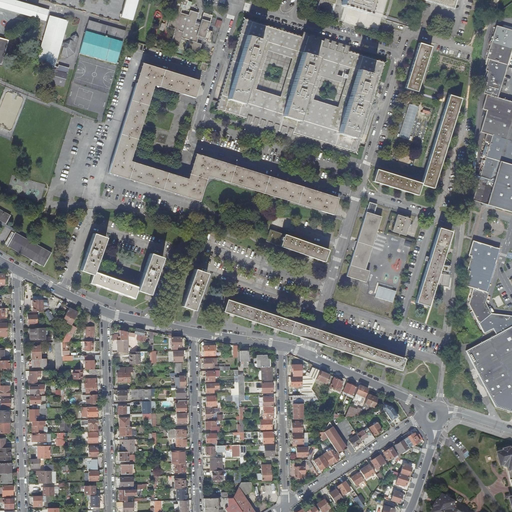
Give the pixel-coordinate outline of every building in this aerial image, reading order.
[(0,0),(0,8),(45,21),(48,10),(10,0),(0,0)] [(124,0),(119,17),(130,20),(135,0),(124,0)] [(177,0),(177,1),(175,0),(172,10),(176,12),(173,19),(170,18),(167,26),(175,29),(171,44),(179,46),(181,40),(187,41),(185,48),(199,52),(201,44),(196,42),(198,36),(208,39),(207,41),(211,42),(211,40),(210,39),(213,31),(208,30),(212,15),(203,13),(200,24),(196,22),(199,13),(190,10),(189,15),(181,13),(184,5),(187,6),(188,0),(187,0),(177,0)] [(377,32),(381,20),(387,0),(319,0),(316,13),(377,32)] [(424,0),(425,0),(452,9),(454,0),(424,0)] [(77,39),(70,37),(69,40),(63,44),(61,43),(67,21),(49,16),(35,61),(44,63),(44,67),(47,68),(45,76),(49,83),(62,87),(68,68),(57,65),(57,67),(54,66),(60,46),(62,47),(60,56),(66,58),(73,54),(77,39)] [(376,85),(383,63),(346,51),(346,49),(304,36),(303,38),(245,20),(217,109),(248,119),(248,120),(289,134),(290,132),(356,152),(376,85)] [(124,31),(88,21),(78,53),(115,64),(124,31)] [(511,31),(497,28),(483,93),(486,94),(499,99),(511,53),(511,31)] [(8,40),(0,38),(0,64),(1,65),(8,40)] [(431,47),(419,43),(415,54),(409,74),(405,87),(416,92),(431,47)] [(333,215),(338,198),(196,154),(187,179),(130,161),(154,85),(194,98),(199,81),(142,63),(108,172),(199,201),(207,176),(333,215)] [(205,72),(207,64),(201,63),(199,70),(205,72)] [(497,209),(511,213),(511,102),(507,101),(499,99),(486,94),(483,111),(486,112),(481,134),(486,136),(484,143),(490,144),(475,193),(474,203),(483,205),(497,209)] [(460,99),(448,95),(421,183),(376,169),(373,181),(417,195),(420,185),(432,189),(436,178),(443,155),(449,134),(456,111),(460,99)] [(376,205),(368,203),(366,212),(373,214),(376,205)] [(0,220),(5,224),(10,215),(0,209),(0,220)] [(373,214),(366,212),(346,276),(365,282),(369,271),(364,270),(369,256),(373,242),(381,216),(373,214)] [(404,217),(397,215),(391,231),(405,235),(410,219),(407,218),(407,217),(405,216),(404,217)] [(19,231),(5,224),(0,220),(0,223),(14,232),(18,233),(19,231)] [(451,232),(438,228),(415,302),(428,306),(451,232)] [(328,250),(270,229),(265,241),(324,262),(328,250)] [(5,243),(8,245),(14,233),(11,232),(5,243)] [(51,252),(18,233),(14,232),(14,233),(8,245),(7,246),(43,266),(51,252)] [(92,274),(93,271),(105,238),(93,233),(80,270),(92,274)] [(469,273),(465,284),(487,291),(499,250),(472,242),(468,254),(467,257),(470,258),(466,270),(466,272),(469,273)] [(138,287),(136,290),(149,294),(162,258),(150,253),(138,287)] [(206,273),(194,269),(181,306),(194,310),(199,294),(206,273)] [(136,290),(138,287),(93,271),(92,274),(89,283),(98,286),(121,294),(133,298),(136,290)] [(472,290),(486,294),(487,291),(465,284),(464,288),(472,290)] [(396,291),(378,286),(375,297),(393,302),(396,291)] [(317,292),(309,290),(307,296),(315,298),(317,292)] [(511,318),(497,318),(492,317),(483,304),(486,294),(472,290),(468,304),(486,335),(495,330),(498,336),(468,353),(500,408),(511,411),(511,318)] [(497,307),(503,305),(500,295),(494,297),(497,307)] [(400,371),(404,359),(315,329),(292,321),(227,299),(223,311),(232,314),(255,322),(276,329),(302,337),(310,340),(311,341),(320,344),(343,351),(364,358),(387,366),(400,371)] [(32,300),(33,312),(43,312),(43,300),(32,300)] [(66,308),(63,306),(60,313),(62,314),(60,319),(61,320),(61,321),(66,324),(66,323),(71,325),(77,312),(75,311),(76,310),(74,309),(73,310),(66,307),(66,308)] [(43,312),(49,321),(54,318),(48,309),(43,312)] [(36,315),(28,315),(28,324),(36,324),(36,315)] [(71,336),(76,327),(71,325),(66,334),(71,336)] [(92,341),(94,341),(94,326),(83,327),(83,332),(85,332),(86,341),(92,341)] [(39,328),(29,328),(29,340),(31,340),(31,343),(46,342),(55,342),(62,342),(56,332),(52,332),(52,339),(40,340),(39,328)] [(181,347),(181,337),(171,337),(171,350),(177,349),(177,347),(181,347)] [(128,352),(127,340),(120,340),(118,340),(117,340),(117,352),(122,352),(128,352)] [(92,350),(92,341),(86,341),(81,342),(81,350),(92,350)] [(32,367),(46,367),(46,358),(41,358),(40,346),(31,346),(31,359),(32,367)] [(215,356),(215,346),(203,346),(203,356),(215,356)] [(3,357),(3,348),(0,348),(0,361),(9,361),(12,361),(12,357),(3,357)] [(173,362),(182,361),(182,356),(184,356),(183,352),(182,352),(182,351),(173,351),(173,362)] [(249,361),(249,351),(239,351),(240,362),(249,361)] [(133,352),(128,352),(122,352),(122,365),(130,364),(130,362),(133,362),(133,352)] [(94,363),(93,355),(82,355),(82,361),(84,361),(84,369),(89,369),(94,369),(94,365),(95,366),(95,363),(94,363)] [(256,355),(257,367),(260,367),(268,367),(268,359),(266,359),(266,355),(256,355)] [(204,368),(212,368),(212,363),(212,359),(203,359),(204,368)] [(9,361),(0,361),(0,369),(0,368),(9,368),(9,361)] [(182,363),(174,363),(175,373),(169,373),(169,376),(176,376),(176,373),(182,373),(182,363)] [(293,371),(293,376),(301,375),(301,365),(291,365),(291,371),(293,371)] [(116,382),(129,381),(129,375),(132,374),(132,367),(118,368),(118,372),(116,372),(116,382)] [(272,380),(271,367),(270,367),(268,367),(260,367),(260,371),(261,371),(261,380),(272,380)] [(301,385),(301,389),(311,388),(318,371),(311,368),(308,376),(301,376),(301,377),(290,377),(290,385),(292,385),(292,387),(295,387),(295,385),(301,385)] [(72,379),(82,379),(82,370),(75,370),(75,373),(72,373),(72,379)] [(217,370),(214,370),(214,371),(205,371),(205,380),(214,380),(214,373),(219,372),(219,370),(217,370)] [(29,383),(36,383),(36,377),(41,377),(40,371),(36,371),(36,372),(29,372),(29,379),(29,383)] [(329,375),(319,371),(316,380),(325,384),(329,375)] [(176,388),(179,388),(179,387),(185,387),(185,376),(179,376),(179,383),(176,383),(176,388)] [(341,382),(333,378),(329,387),(338,391),(341,382)] [(96,393),(96,379),(85,379),(85,393),(96,393)] [(261,388),(257,388),(257,391),(261,391),(261,393),(272,393),(272,383),(261,383),(261,388)] [(346,383),(340,396),(343,397),(345,392),(354,396),(357,388),(346,383)] [(34,393),(34,396),(39,396),(39,393),(44,393),(43,384),(29,385),(29,394),(34,393)] [(206,393),(213,392),(213,389),(218,388),(218,384),(205,384),(206,393)] [(363,399),(368,389),(359,385),(357,388),(354,396),(352,401),(355,402),(356,399),(358,399),(359,397),(363,399)] [(9,386),(0,386),(0,394),(0,396),(9,395),(9,386)] [(185,398),(185,388),(179,388),(176,388),(171,388),(171,390),(175,390),(175,398),(185,398)] [(312,404),(321,403),(319,401),(311,388),(301,389),(292,389),(292,393),(291,393),(291,404),(292,404),(302,404),(308,404),(312,404)] [(129,389),(117,390),(117,401),(127,401),(127,391),(129,391),(129,389)] [(151,396),(151,389),(131,389),(131,399),(142,398),(142,414),(146,414),(151,414),(151,404),(151,401),(151,396)] [(96,403),(96,394),(89,395),(89,399),(85,399),(86,403),(96,403)] [(377,398),(368,394),(364,404),(373,407),(377,398)] [(220,395),(215,396),(206,397),(206,406),(215,406),(215,398),(220,398),(220,395)] [(45,401),(45,396),(39,396),(34,396),(29,396),(30,404),(32,404),(32,408),(45,408),(45,403),(40,404),(40,401),(45,401)] [(272,405),(272,397),(266,397),(262,397),(263,406),(272,405)] [(0,407),(9,407),(9,399),(0,398),(0,407)] [(186,404),(187,400),(177,401),(177,404),(175,404),(175,413),(185,412),(185,404),(186,404)] [(389,421),(396,417),(388,401),(380,405),(389,421)] [(293,419),(303,419),(302,404),(292,404),(293,419)] [(118,415),(126,415),(126,406),(117,406),(118,415)] [(273,419),(272,406),(263,407),(263,415),(261,415),(261,416),(263,416),(263,419),(273,419)] [(345,417),(359,416),(363,407),(359,406),(355,414),(347,411),(345,417)] [(97,416),(96,407),(81,407),(82,417),(97,416)] [(219,412),(219,408),(205,408),(205,420),(214,420),(214,412),(219,412)] [(38,415),(38,409),(29,409),(29,419),(35,419),(35,416),(38,415)] [(0,423),(9,423),(9,411),(0,411),(0,423)] [(186,423),(186,413),(176,413),(176,423),(186,423)] [(347,423),(343,417),(331,418),(329,421),(335,431),(347,423)] [(119,427),(129,427),(129,418),(119,418),(119,427)] [(96,420),(87,420),(87,425),(88,425),(88,431),(96,430),(96,420)] [(260,429),(271,429),(271,420),(260,420),(260,429)] [(42,433),(42,421),(31,421),(32,434),(42,433)] [(210,429),(211,433),(219,433),(219,426),(216,426),(216,421),(205,421),(206,429),(210,429)] [(292,432),(302,431),(302,421),(295,421),(295,423),(292,423),(292,432)] [(338,454),(340,457),(344,455),(342,451),(346,448),(335,431),(329,421),(323,432),(326,436),(336,451),(338,454)] [(367,428),(372,436),(381,430),(376,422),(367,428)] [(0,433),(9,433),(9,423),(0,423),(0,433)] [(364,446),(374,439),(372,436),(367,428),(364,424),(362,425),(364,430),(357,435),(361,441),(364,446)] [(136,435),(136,427),(129,427),(119,427),(119,436),(136,435)] [(176,438),(186,438),(186,429),(168,430),(168,439),(176,438)] [(414,433),(408,436),(413,444),(419,441),(422,439),(416,431),(414,433)] [(262,432),(259,432),(259,437),(262,437),(262,443),(273,443),(272,432),(262,432)] [(44,433),(42,433),(32,434),(32,442),(41,442),(41,436),(44,436),(44,433)] [(97,433),(87,433),(88,443),(97,442),(97,433)] [(292,447),(312,446),(312,445),(306,445),(306,444),(303,444),(303,433),(292,433),(292,447)] [(216,445),(216,434),(206,434),(206,443),(211,443),(211,445),(216,445)] [(353,447),(361,441),(357,435),(349,440),(348,440),(353,447)] [(408,436),(404,439),(409,447),(413,444),(408,436)] [(186,447),(186,438),(176,438),(176,448),(186,447)] [(403,440),(396,444),(397,446),(396,447),(400,453),(402,452),(401,452),(408,447),(403,440)] [(264,456),(273,456),(273,444),(264,445),(264,456)] [(240,457),(240,445),(231,445),(232,457),(240,457)] [(49,458),(49,446),(37,446),(37,458),(49,458)] [(89,456),(98,456),(97,448),(93,447),(93,446),(90,446),(90,448),(88,448),(89,456)] [(307,456),(306,447),(296,447),(296,457),(307,456)] [(388,460),(397,454),(392,447),(385,452),(386,454),(385,455),(388,460)] [(511,447),(506,449),(506,450),(499,453),(503,466),(507,465),(511,468),(511,472),(511,497),(511,498),(511,447)] [(0,460),(10,460),(10,448),(6,448),(0,448),(0,460)] [(337,455),(338,454),(336,451),(335,452),(333,449),(323,455),(329,465),(330,464),(331,465),(334,463),(333,462),(339,458),(337,455)] [(185,463),(185,450),(171,451),(171,463),(174,463),(185,463)] [(128,456),(128,452),(118,452),(119,461),(133,461),(133,455),(128,456)] [(328,465),(321,455),(313,461),(320,470),(328,465)] [(380,455),(373,459),(374,462),(372,463),(376,470),(379,469),(378,467),(385,462),(380,455)] [(88,470),(96,469),(96,459),(88,460),(88,458),(84,458),(84,462),(88,462),(88,470)] [(221,470),(221,458),(209,458),(209,463),(211,463),(211,470),(212,470),(221,470)] [(38,459),(30,459),(31,468),(38,467),(38,459)] [(0,473),(10,473),(10,464),(0,463),(0,473)] [(185,472),(185,463),(174,463),(175,472),(185,472)] [(403,463),(400,472),(409,476),(412,467),(409,466),(409,465),(403,463)] [(133,469),(133,464),(120,464),(120,474),(132,474),(131,469),(133,469)] [(374,473),(369,464),(359,470),(365,479),(374,473)] [(262,480),(271,480),(270,465),(261,465),(262,480)] [(295,477),(301,477),(301,473),(305,473),(305,466),(294,466),(295,477)] [(223,479),(222,470),(221,470),(212,470),(212,480),(217,479),(217,481),(220,481),(220,479),(223,479)] [(40,484),(50,483),(50,471),(44,471),(37,471),(38,475),(39,475),(40,484)] [(98,480),(97,471),(88,471),(88,481),(98,480)] [(363,480),(358,472),(350,478),(355,485),(363,480)] [(0,483),(10,483),(10,473),(0,473),(0,483)] [(403,484),(406,485),(408,477),(399,474),(395,484),(398,485),(403,486),(403,484)] [(128,481),(127,477),(119,477),(119,486),(133,486),(133,481),(128,481)] [(176,488),(185,488),(185,478),(174,478),(174,488),(176,488)] [(345,481),(337,486),(339,489),(338,490),(340,492),(341,491),(343,494),(350,489),(345,481)] [(254,491),(251,482),(241,482),(240,482),(232,498),(241,511),(253,511),(243,495),(254,491)] [(90,494),(94,494),(94,485),(84,486),(84,494),(87,494),(90,494)] [(12,496),(12,486),(2,486),(2,496),(12,496)] [(40,496),(41,496),(52,496),(52,487),(41,487),(41,491),(40,491),(40,496)] [(186,496),(185,488),(176,488),(176,501),(179,501),(183,501),(183,496),(186,496)] [(137,491),(137,489),(135,489),(118,490),(118,500),(126,500),(126,495),(137,495),(137,493),(136,493),(135,491),(137,491)] [(342,497),(336,489),(329,493),(334,502),(342,497)] [(391,499),(399,502),(402,494),(400,493),(400,492),(394,490),(391,499)] [(90,496),(90,494),(87,494),(87,499),(89,499),(89,501),(90,501),(90,507),(98,507),(98,495),(90,496)] [(460,511),(457,510),(456,505),(457,502),(445,495),(442,501),(440,500),(436,506),(438,507),(435,511),(460,511)] [(40,496),(32,496),(32,505),(35,505),(35,506),(41,506),(41,496),(40,496)] [(357,497),(357,496),(353,498),(361,510),(363,506),(361,503),(357,497)] [(16,498),(0,498),(0,502),(2,502),(2,505),(4,505),(4,509),(5,509),(5,510),(8,510),(8,509),(12,509),(12,507),(14,507),(14,505),(12,505),(12,499),(16,499),(16,498)] [(226,511),(241,511),(232,498),(204,498),(204,511),(221,511),(221,510),(224,509),(226,511)] [(324,499),(316,504),(318,506),(321,511),(323,511),(330,508),(324,499)] [(116,502),(116,507),(122,506),(121,511),(132,511),(132,502),(116,502)]
